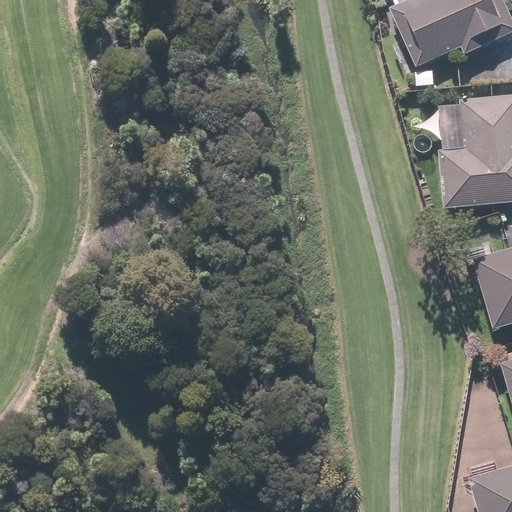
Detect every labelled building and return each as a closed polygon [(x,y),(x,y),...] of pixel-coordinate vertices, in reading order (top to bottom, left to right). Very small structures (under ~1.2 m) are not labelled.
[(384,0),(389,10),(382,13),(409,73),(456,53),(459,59),(511,34),(496,0),(384,0)] [(511,101),(455,107),(460,154),(435,156),(441,213),(511,205),(511,101)] [(511,325),(511,251),(466,265),(486,333),(511,325)] [(511,360),(492,366),(511,434),(511,360)] [(511,511),(511,466),(460,482),(469,511),(511,511)]
